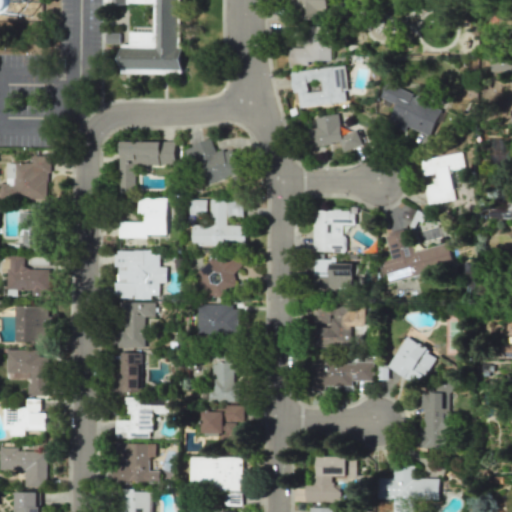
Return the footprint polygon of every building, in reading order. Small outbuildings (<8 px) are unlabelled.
[(26,16),(34,0),(8,0),(5,5),(26,16)] [(105,2),(105,0),(181,0),(182,73),(121,73),(122,43),(130,43),(131,31),(154,31),(154,3),(105,2)] [(285,0),(286,6),(297,6),(297,16),(326,17),(326,0),(285,0)] [(330,62),(330,26),(303,27),(304,48),(294,48),(294,63),(330,62)] [(511,73),(511,58),(490,58),(490,73),(511,73)] [(299,107),(348,102),(344,66),(291,72),(293,93),(297,92),(299,107)] [(430,136),(442,106),(386,83),(380,97),(397,104),(388,125),(404,132),(407,126),(430,136)] [(315,117),(317,128),(309,129),(312,147),(341,142),(342,149),(360,146),(357,131),(341,134),(338,113),(315,117)] [(240,173),(232,147),(216,152),(211,138),(191,145),(204,185),(240,173)] [(175,141),(119,141),(119,192),(135,192),(135,164),(175,164),(175,141)] [(454,198),(450,169),(464,167),(462,153),(420,159),(423,175),(436,173),(437,183),(426,185),(428,202),(454,198)] [(7,162),(32,162),(33,154),(51,154),(51,172),(48,172),(47,199),(0,198),(0,183),(7,183),(7,162)] [(167,198),(139,197),(139,222),(119,222),(119,236),(166,236),(167,198)] [(244,225),(226,225),(226,202),(209,202),(209,217),(192,217),(192,245),(245,245),(244,225)] [(45,204),(27,204),(27,211),(22,211),(23,249),(46,249),(45,204)] [(313,251),(344,252),(344,224),(354,224),(355,211),(313,210),(313,251)] [(447,243),(411,252),(405,229),(385,234),(391,258),(382,261),(387,281),(453,265),(447,243)] [(116,298),(159,297),(159,283),(167,283),(166,266),(159,266),(159,254),(151,254),(151,250),(115,251),(116,298)] [(243,264),(230,251),(219,263),(212,256),(192,276),(218,301),(238,281),(231,275),(243,264)] [(11,256),(12,269),(7,269),(8,288),(33,288),(33,296),(43,296),(42,290),(50,290),(49,269),(30,269),(24,266),(24,256),(11,256)] [(314,287),(355,288),(355,263),(331,263),(331,259),(315,259),(314,287)] [(155,302),(122,302),(121,331),(117,331),(116,347),(144,348),(145,316),(154,316),(155,302)] [(197,304),(197,333),(240,334),(240,305),(197,304)] [(351,346),(352,305),(313,305),(313,325),(316,325),(316,346),(351,346)] [(16,306),(16,341),(55,342),(54,307),(16,306)] [(511,344),(504,345),(503,356),(511,356),(511,314),(510,327),(511,326),(511,344)] [(387,367),(417,386),(436,355),(406,336),(387,367)] [(7,352),(7,372),(33,371),(33,383),(28,383),(28,395),(47,395),(47,358),(39,358),(39,351),(7,352)] [(118,352),(118,391),(141,392),(141,352),(118,352)] [(211,401),(239,401),(240,382),(233,382),(234,372),(240,372),(241,355),(224,355),(224,362),(211,362),(211,401)] [(373,381),(373,361),(325,361),(325,363),(314,362),(313,391),(326,391),(326,385),(352,386),(352,380),(373,381)] [(421,447),(448,448),(449,422),(444,422),(444,410),(448,411),(449,389),(446,388),(446,382),(436,382),(436,391),(422,391),(421,447)] [(115,438),(152,438),(152,413),(168,413),(167,397),(126,397),(126,420),(115,420),(115,438)] [(45,430),(45,413),(39,413),(39,399),(26,398),(25,408),(3,407),(2,432),(24,433),(24,429),(45,430)] [(241,405),(213,404),(213,411),(203,411),(203,434),(218,434),(218,453),(241,453),(241,405)] [(156,444),(118,443),(118,458),(126,458),(125,464),(112,464),(112,482),(159,482),(159,471),(148,471),(148,457),(156,457),(156,444)] [(0,468),(24,469),(24,486),(46,486),(46,449),(0,448),(0,468)] [(242,457),(190,456),(190,489),(242,489),(242,457)] [(357,476),(357,456),(318,456),(318,474),(313,474),(313,485),(305,484),(305,502),(341,502),(341,489),(332,489),(332,476),(357,476)] [(438,478),(414,478),(414,465),(393,465),(393,478),(378,478),(378,499),(438,498),(438,478)] [(149,490),(124,490),(123,511),(137,511),(149,511),(149,490)] [(12,510),(40,510),(40,492),(13,492),(12,510)]
